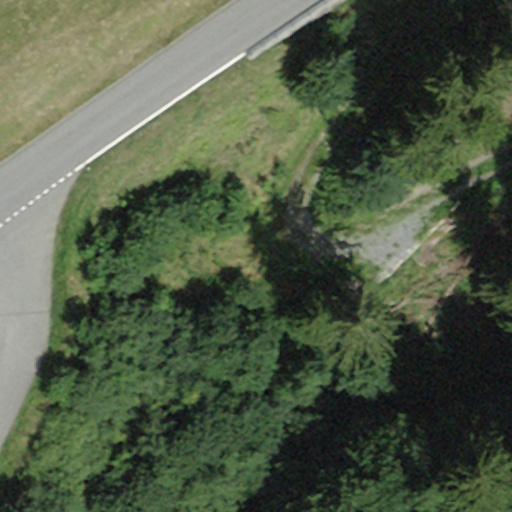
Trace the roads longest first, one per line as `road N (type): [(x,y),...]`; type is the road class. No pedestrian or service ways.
road 1 (track): [(424,0),(310,178),(302,218),(307,239),(327,245),(360,237),(511,155)]
road 2 (residential): [(0,193),(281,0)]
road 3 (track): [(12,183),(15,322),(0,379)]
